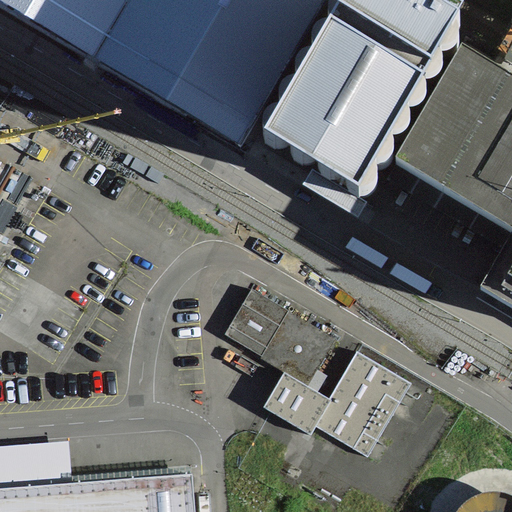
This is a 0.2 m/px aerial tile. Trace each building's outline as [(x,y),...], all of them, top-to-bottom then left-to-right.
[(0,0),(0,5),(241,148),(328,0),(0,0)] [(359,199),(360,197),(366,197),(371,194),(375,190),(377,184),(377,178),(375,173),(376,170),(382,169),(388,166),(392,162),(394,156),(393,150),(391,145),(393,142),(398,142),(403,139),(407,135),(409,131),(410,126),(409,122),(407,118),(409,115),(414,115),(418,113),(422,110),(424,106),(426,101),(426,95),(424,90),(425,87),(430,87),(434,85),(438,83),(441,79),(442,74),(442,68),(440,62),(442,60),(447,59),(453,56),(457,52),(458,48),(459,44),(458,39),(456,35),(460,29),(411,0),(345,0),(347,4),(345,6),(340,7),(336,9),(332,12),(329,16),(328,21),(329,26),(331,31),(329,34),(323,35),(318,37),(314,42),(312,48),(312,53),(314,59),(313,61),(307,62),(302,64),(299,68),(296,72),(295,77),(296,82),(298,86),(296,89),(291,89),(287,91),(283,95),(280,99),(279,104),(280,109),(282,114),(280,116),(274,117),(269,120),(265,124),(263,130),(263,136),(265,141),(265,143),(275,149),(276,148),(283,148),(289,145),(291,146),(291,152),(293,158),(294,159),(293,160),(303,165),(308,165),(312,164),(316,161),(318,162),(318,167),(319,171),(321,175),(321,176),(330,182),(331,181),(332,181),(338,180),(344,178),(346,179),(346,185),(349,191),(348,192),(359,199)] [(511,309),(511,82),(462,53),(396,165),(511,233),(511,237),(511,238),(486,281),(484,284),(481,290),(511,309)] [(252,289),(225,334),(262,356),(289,311),(252,289)] [(411,384),(411,383),(357,351),(329,399),(308,386),(284,372),(264,407),(311,435),(316,426),(368,457),(411,384)] [(195,511),(192,474),(0,489),(0,511),(195,511)] [(456,511),(511,511),(511,496),(503,492),(486,492),(470,498),(457,510),(456,511)]
